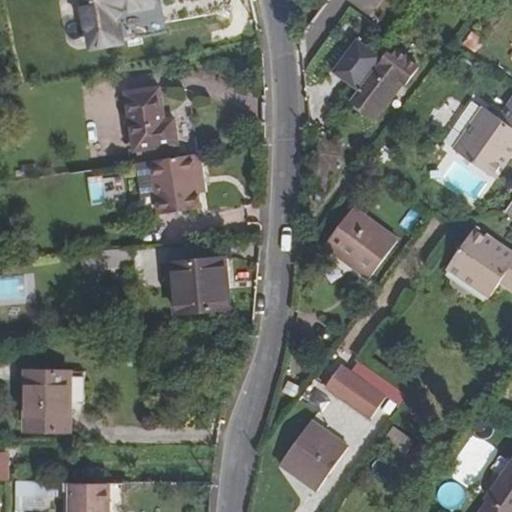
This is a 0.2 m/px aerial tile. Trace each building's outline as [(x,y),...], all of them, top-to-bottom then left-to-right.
[(154,4),(152,0),(83,0),(93,46),(122,40),(117,17),(121,10),(154,4)] [(406,85),(420,68),(399,51),(393,57),(390,54),(353,103),(375,121),(404,84),(406,85)] [(170,121),(165,89),(131,95),(141,150),(184,143),(181,119),(170,121)] [(467,138),(485,113),(481,109),(482,107),(474,102),(454,129),(467,138)] [(511,105),(502,120),(487,111),(485,113),(467,138),(456,152),(493,178),(511,152),(511,105)] [(206,173),(202,150),(140,160),(141,169),(144,168),(147,186),(144,186),(146,195),(149,197),(153,197),(153,194),(161,193),(165,213),(205,207),(203,187),(201,174),(206,173)] [(92,203),(104,202),(102,177),(90,178),(92,203)] [(355,209),(338,232),(349,241),(338,257),(369,281),(397,241),(355,209)] [(511,255),(478,231),(452,267),(493,296),(502,284),(511,291),(511,255)] [(134,263),(133,248),(94,252),(96,267),(134,263)] [(231,309),(227,259),(172,263),(176,315),(231,309)] [(326,390),(333,395),(349,372),(342,368),(326,390)] [(69,432),(69,373),(29,372),(29,431),(69,432)] [(349,372),(333,395),(370,422),(387,400),(349,372)] [(319,493),(348,450),(312,424),(282,466),(319,493)] [(393,435),(393,452),(410,452),(409,434),(393,435)] [(490,500),(507,511),(511,511),(511,465),(489,499),(490,500)] [(57,483),(19,483),(19,498),(57,498),(57,483)] [(69,511),(106,511),(107,484),(69,483),(69,511)] [(507,511),(490,500),(481,511),(507,511)]
